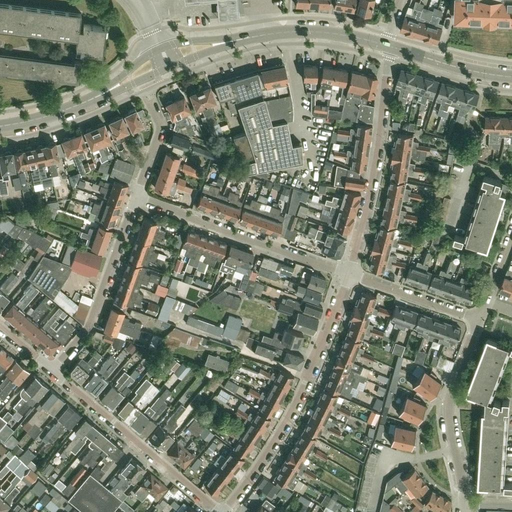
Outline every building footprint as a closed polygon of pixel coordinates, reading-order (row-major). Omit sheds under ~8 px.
[(236,0),(216,0),(218,23),(238,22),(236,0)] [(339,7),(343,8),(344,3),(344,0),(333,0),(334,0),(333,6),(335,6),(335,7),(339,8),(339,7)] [(355,0),(344,0),(344,3),(343,8),(347,9),(347,10),(351,10),(352,9),(353,10),(354,4),(355,0)] [(359,0),(357,10),(363,12),(364,13),(368,14),(369,14),(372,0),(359,0)] [(511,0),(456,0),(456,17),(456,18),(485,19),(485,20),(496,21),(496,19),(511,20),(511,0)] [(0,21),(14,23),(14,27),(27,28),(28,25),(43,27),(42,30),(56,32),(56,28),(71,30),(71,34),(77,35),(75,47),(76,47),(80,48),(80,53),(102,56),(103,47),(100,47),(102,35),(104,36),(106,27),(105,27),(83,24),(83,29),(79,29),(81,13),(0,2),(0,21)] [(408,6),(406,12),(400,31),(410,34),(419,3),(415,2),(413,8),(408,6)] [(424,5),(419,3),(410,34),(419,37),(425,18),(420,16),(424,5)] [(419,37),(428,40),(438,9),(434,8),(430,20),(425,18),(419,37)] [(442,11),(438,9),(428,40),(438,43),(444,24),(438,22),(442,11)] [(72,81),(71,81),(77,82),(80,61),(74,60),(73,63),(73,66),(0,57),(0,71),(4,72),(4,73),(7,73),(18,74),(19,75),(19,74),(30,76),(34,76),(45,77),(45,78),(46,78),(57,79),(60,80),(60,79),(71,81),(72,81)] [(232,136),(238,152),(242,163),(244,171),(267,178),(265,168),(302,161),(300,143),(299,143),(291,144),(287,120),(293,111),(292,102),(286,73),(287,73),(286,71),(285,65),(257,71),(214,84),(219,101),(227,99),(231,113),(233,114),(237,113),(238,114),(240,114),(246,132),(232,136)] [(304,65),(303,79),(309,80),(309,82),(311,82),(310,88),(315,88),(315,82),(316,82),(316,65),(304,65)] [(335,68),(323,66),(320,83),(320,87),(325,88),(325,87),(331,87),(331,88),(331,87),(332,82),(335,68)] [(338,88),(339,86),(342,86),(340,97),(339,97),(338,103),(343,104),(350,74),(346,73),(347,70),(335,68),(332,82),(331,87),(338,88)] [(397,101),(401,102),(411,72),(401,69),(397,83),(395,87),(401,89),(397,101)] [(340,119),(355,121),(359,102),(366,74),(351,71),(350,74),(343,104),(340,119)] [(401,102),(402,103),(405,104),(409,92),(414,93),(416,89),(420,75),(411,72),(401,102)] [(367,94),(373,96),(376,86),(374,85),(376,77),(373,76),(373,75),(368,74),(367,75),(366,74),(359,102),(355,121),(372,122),(374,106),(365,103),(367,94)] [(429,78),(420,75),(416,89),(414,93),(419,95),(417,101),(421,102),(429,78)] [(439,81),(429,78),(421,102),(419,108),(424,110),(427,98),(433,100),(439,81)] [(437,114),(441,115),(451,85),(442,82),(436,101),(441,102),(437,114)] [(449,105),(454,107),(461,88),(451,85),(441,115),(445,117),(449,105)] [(226,145),(217,122),(210,103),(215,101),(210,86),(209,86),(208,86),(204,87),(204,88),(200,90),(206,106),(213,124),(214,127),(222,146),(226,145)] [(456,120),(460,122),(470,91),(461,88),(454,107),(459,108),(456,120)] [(195,108),(200,106),(209,129),(214,127),(213,124),(206,106),(200,90),(195,91),(194,91),(191,92),(190,93),(190,94),(195,108)] [(470,91),(460,122),(464,123),(468,111),(474,113),(479,94),(470,91)] [(313,105),(324,104),(324,92),(313,93),(313,105)] [(179,98),(175,100),(181,114),(190,135),(195,133),(185,112),(190,110),(184,96),(183,96),(181,95),(179,97),(179,98)] [(173,129),(191,136),(190,135),(181,114),(175,100),(171,101),(171,100),(166,102),(167,103),(166,104),(174,124),(175,123),(173,129)] [(326,114),(327,107),(314,105),(313,112),(326,114)] [(132,130),(133,129),(143,124),(136,109),(135,109),(135,108),(131,109),(128,111),(129,113),(125,114),(132,130)] [(420,123),(427,124),(428,111),(421,110),(420,123)] [(117,151),(120,159),(127,156),(124,147),(123,148),(120,142),(120,141),(118,135),(128,130),(122,116),(120,117),(118,116),(115,117),(115,119),(109,121),(113,130),(111,131),(113,136),(113,137),(116,143),(114,144),(117,151)] [(495,142),(495,117),(485,116),(485,131),(489,132),(489,148),(494,148),(494,142),(495,142)] [(505,117),(495,117),(495,142),(494,142),(494,148),(499,148),(499,137),(505,137),(505,117)] [(409,122),(408,130),(415,131),(416,123),(409,122)] [(98,126),(94,128),(101,144),(107,159),(113,157),(111,151),(110,152),(106,142),(110,140),(104,124),(103,124),(102,123),(97,125),(98,126)] [(349,133),(355,134),(370,136),(372,125),(357,123),(356,128),(350,127),(349,131),(349,133)] [(107,159),(101,144),(94,128),(91,129),(90,128),(85,130),(86,131),(85,131),(91,148),(97,146),(101,156),(98,156),(101,163),(107,159)] [(205,149),(186,143),(188,137),(173,132),(172,137),(170,137),(169,140),(170,142),(184,147),(203,155),(205,149)] [(75,135),(71,137),(80,159),(84,157),(81,149),(86,147),(81,133),(80,134),(79,133),(76,134),(75,135)] [(354,145),(369,147),(370,136),(355,134),(349,133),(349,136),(348,139),(355,139),(354,145)] [(396,144),(411,147),(417,148),(418,145),(418,141),(413,140),(413,135),(398,133),(396,144)] [(134,138),(138,147),(143,145),(139,135),(134,138)] [(229,149),(234,147),(230,136),(225,138),(229,149)] [(80,159),(71,137),(67,138),(66,137),(63,138),(63,140),(62,140),(67,154),(72,152),(80,175),(85,172),(80,159)] [(57,174),(54,160),(59,159),(55,142),(54,143),(52,142),(50,142),(49,144),(44,145),(48,162),(51,176),(57,174)] [(43,163),(48,162),(44,145),(42,145),(41,144),(38,145),(37,147),(34,147),(42,182),(43,187),(53,184),(51,176),(46,177),(43,163)] [(394,147),(392,155),(410,158),(419,159),(420,150),(417,149),(417,148),(411,147),(396,144),(396,147),(394,147)] [(345,155),(352,156),(367,158),(369,147),(354,145),(353,150),(346,149),(346,153),(345,155)] [(42,182),(34,147),(31,148),(29,147),(27,148),(26,149),(24,150),(28,166),(32,165),(33,171),(31,172),(34,184),(42,182)] [(181,155),(183,150),(173,147),(171,152),(181,155)] [(28,166),(24,150),(22,150),(20,149),(18,150),(17,151),(13,152),(17,169),(21,188),(27,187),(23,167),(28,166)] [(205,149),(203,155),(215,159),(217,153),(205,149)] [(8,177),(7,171),(15,170),(12,152),(10,152),(9,151),(5,152),(4,154),(0,154),(0,162),(3,178),(0,178),(0,194),(0,195),(7,193),(5,179),(8,178),(8,177)] [(166,152),(162,164),(175,168),(198,177),(201,169),(183,163),(182,165),(177,163),(179,157),(166,152)] [(365,169),(367,158),(352,156),(345,155),(345,157),(345,160),(351,161),(350,167),(365,169)] [(410,158),(392,155),(391,162),(394,162),(393,166),(414,169),(414,167),(415,163),(409,162),(410,158)] [(128,180),(134,164),(130,162),(120,159),(115,157),(109,174),(128,180)] [(162,164),(158,175),(171,180),(175,168),(162,164)] [(362,189),(363,179),(346,176),(347,168),(336,165),(333,185),(362,189)] [(413,174),(414,171),(414,169),(393,166),(391,178),(406,180),(407,174),(413,174)] [(321,183),(330,185),(332,174),(324,172),(321,183)] [(177,182),(171,180),(158,175),(154,187),(167,192),(174,194),(176,187),(190,192),(192,187),(184,185),(177,182)] [(502,185),(503,184),(500,183),(501,181),(496,179),(496,180),(484,176),(482,182),(487,184),(486,187),(484,186),(466,242),(487,249),(505,193),(504,193),(506,187),(508,188),(509,187),(502,185)] [(263,187),(264,181),(256,178),(254,184),(263,187)] [(103,186),(124,193),(127,184),(114,179),(113,184),(105,181),(103,186)] [(409,194),(410,192),(410,189),(405,188),(406,182),(391,179),(389,190),(403,193),(409,194)] [(196,206),(206,209),(215,185),(210,184),(208,190),(203,188),(196,206)] [(272,185),(265,184),(263,192),(270,194),(272,185)] [(121,203),(124,193),(103,186),(100,185),(98,190),(104,192),(103,197),(121,203)] [(215,185),(206,209),(216,213),(222,195),(217,193),(220,187),(215,185)] [(293,188),(290,201),(298,203),(302,191),(293,188)] [(345,188),(342,198),(357,203),(360,193),(345,188)] [(409,194),(403,193),(389,190),(387,201),(401,204),(402,199),(408,200),(409,197),(409,194)] [(216,213),(226,216),(234,193),(229,191),(227,197),(222,195),(216,213)] [(234,193),(226,216),(236,220),(242,202),(237,200),(239,194),(234,193)] [(339,208),(355,212),(357,203),(342,198),(333,195),(331,200),(326,199),(324,203),(331,205),(339,208)] [(57,198),(60,206),(68,204),(65,196),(57,198)] [(431,244),(437,246),(450,198),(444,196),(431,244)] [(238,220),(248,224),(256,200),(251,198),(249,204),(244,203),(238,220)] [(92,207),(116,215),(120,205),(101,199),(100,204),(94,202),(92,207)] [(47,205),(57,209),(58,208),(56,200),(46,202),(47,205)] [(256,200),(248,224),(258,228),(264,210),(259,208),(261,202),(256,200)] [(292,215),(293,215),(298,203),(290,201),(287,213),(291,214),(292,215)] [(400,209),(401,204),(387,201),(384,212),(399,215),(405,216),(405,213),(406,210),(400,209)] [(352,222),(355,212),(339,208),(331,205),(324,203),(324,204),(330,206),(329,211),(337,213),(336,217),(352,222)] [(53,219),(57,209),(47,205),(43,215),(53,219)] [(258,228),(268,231),(276,207),(271,205),(269,212),(264,210),(258,228)] [(420,215),(427,216),(428,209),(409,206),(408,210),(420,211),(420,215)] [(113,225),(116,215),(92,207),(90,212),(96,214),(94,219),(113,225)] [(276,207),(268,231),(277,235),(284,217),(279,215),(281,209),(276,207)] [(405,216),(399,215),(384,212),(382,223),(397,226),(398,220),(404,221),(404,218),(405,216)] [(333,227),(349,231),(352,222),(336,217),(335,217),(321,213),(319,219),(334,223),(333,227)] [(16,218),(15,224),(23,227),(25,228),(29,218),(21,214),(19,219),(16,218)] [(292,229),(296,216),(293,215),(292,215),(287,228),(292,229)] [(0,230),(2,228),(7,232),(14,225),(3,216),(0,219),(0,230)] [(160,223),(157,222),(144,217),(140,227),(153,232),(163,235),(165,230),(158,227),(160,223)] [(15,224),(14,225),(7,232),(15,238),(17,235),(23,227),(15,224)] [(89,227),(87,233),(107,240),(111,229),(99,224),(97,230),(89,227)] [(381,225),(378,235),(399,241),(400,239),(400,236),(394,234),(396,228),(381,225)] [(346,239),(345,238),(335,235),(326,232),(317,228),(310,226),(307,235),(314,237),(324,241),(343,248),(346,239)] [(33,231),(25,228),(23,227),(17,235),(25,241),(33,231)] [(163,235),(153,232),(140,227),(137,237),(150,241),(153,242),(155,238),(161,240),(163,235)] [(286,233),(284,237),(293,241),(297,231),(292,229),(287,228),(286,233)] [(412,237),(414,231),(404,228),(402,234),(412,237)] [(189,256),(197,233),(188,230),(179,253),(189,256)] [(33,231),(25,241),(35,248),(43,236),(33,231)] [(87,233),(82,231),(80,235),(87,238),(85,245),(91,247),(103,252),(107,240),(87,233)] [(201,254),(207,236),(197,233),(189,256),(194,258),(196,252),(201,254)] [(43,253),(52,241),(43,235),(43,236),(35,248),(34,248),(43,253)] [(373,245),(390,250),(395,251),(396,247),(397,247),(398,243),(399,241),(378,235),(377,239),(375,238),(373,245)] [(462,243),(464,238),(455,235),(453,241),(462,243)] [(203,261),(208,263),(217,240),(207,236),(201,254),(205,255),(203,261)] [(52,241),(43,253),(27,278),(52,299),(73,267),(95,275),(102,256),(53,238),(52,241)] [(153,245),(149,243),(136,239),(132,249),(145,253),(156,257),(157,253),(151,250),(153,245)] [(226,243),(217,240),(208,263),(213,265),(215,259),(220,261),(226,243)] [(339,257),(343,248),(324,241),(320,250),(339,257)] [(230,244),(225,258),(224,262),(224,263),(230,266),(235,268),(242,249),(230,244)] [(8,248),(4,245),(0,249),(0,251),(3,254),(8,248)] [(387,261),(393,262),(394,260),(395,260),(396,256),(389,254),(390,250),(373,245),(371,253),(373,253),(373,257),(387,261)] [(156,257),(145,253),(132,249),(129,259),(146,265),(148,260),(154,262),(156,257)] [(252,270),(247,268),(248,266),(253,253),(242,249),(235,268),(235,269),(245,273),(244,276),(242,275),(238,287),(244,290),(249,278),(252,270)] [(263,256),(260,266),(265,267),(268,258),(263,256)] [(393,262),(387,261),(373,257),(370,268),(384,272),(386,266),(391,267),(392,264),(393,262)] [(472,267),(475,260),(467,257),(464,264),(469,266),(471,267),(472,267)] [(183,273),(186,260),(179,258),(175,271),(183,273)] [(273,260),(268,258),(265,267),(270,269),(273,260)] [(146,267),(128,260),(124,270),(157,282),(160,275),(150,272),(150,274),(144,272),(146,267)] [(278,262),(273,260),(270,269),(274,270),(275,271),(278,262)] [(482,270),(484,264),(475,260),(472,267),(482,270)] [(405,279),(416,283),(423,263),(421,262),(418,261),(416,267),(410,265),(405,279)] [(278,262),(275,271),(278,272),(280,273),(284,264),(278,262)] [(432,272),(426,270),(428,264),(425,263),(423,263),(416,283),(427,287),(432,272)] [(289,265),(284,264),(280,273),(285,275),(289,265)] [(290,276),(294,267),(289,265),(285,275),(290,276)] [(278,272),(275,271),(274,270),(270,269),(265,267),(260,266),(257,273),(275,279),(278,272)] [(442,269),(439,275),(434,273),(429,288),(439,291),(446,271),(444,270),(442,269)] [(157,282),(124,270),(121,280),(139,287),(140,282),(146,284),(148,279),(157,282)] [(511,271),(507,270),(499,290),(510,294),(511,287),(511,271)] [(439,291),(450,295),(455,281),(449,279),(451,273),(449,272),(446,271),(439,291)] [(0,292),(15,275),(12,272),(0,285),(0,292)] [(322,289),(325,278),(311,273),(309,278),(302,276),(300,281),(307,283),(307,284),(322,289)] [(5,294),(9,289),(19,278),(15,275),(0,292),(0,308),(9,298),(5,294)] [(450,295),(460,299),(467,278),(465,278),(462,277),(460,283),(455,281),(450,295)] [(255,281),(249,278),(244,290),(251,292),(255,281)] [(467,278),(460,299),(471,303),(476,288),(470,286),(472,280),(469,279),(467,278)] [(139,287),(121,280),(117,290),(141,299),(143,294),(137,292),(139,287)] [(288,285),(296,288),(295,291),(303,294),(303,296),(317,301),(321,291),(289,280),(288,285)] [(255,291),(261,294),(266,285),(260,282),(255,291)] [(1,313),(8,319),(35,287),(31,283),(24,292),(25,293),(15,304),(12,301),(1,313)] [(166,295),(175,299),(178,290),(169,286),(166,295)] [(39,290),(35,287),(8,319),(15,325),(25,312),(22,310),(39,290)] [(209,299),(236,309),(240,299),(227,294),(223,289),(209,299)] [(141,299),(117,290),(114,300),(132,306),(133,302),(139,304),(141,299)] [(376,296),(362,291),(358,302),(372,307),(376,296)] [(81,294),(79,301),(90,304),(92,298),(81,294)] [(163,302),(162,302),(156,318),(165,321),(170,308),(187,314),(197,307),(175,299),(166,295),(163,302)] [(22,330),(32,318),(45,303),(44,303),(48,299),(45,296),(28,315),(25,312),(15,325),(22,330)] [(284,304),(318,316),(322,306),(306,301),(302,300),(301,303),(286,298),(284,304)] [(77,306),(88,309),(90,304),(79,301),(77,306)] [(155,315),(158,305),(148,302),(145,311),(155,315)] [(377,311),(378,309),(372,307),(358,302),(357,305),(355,305),(352,312),(369,317),(374,319),(377,312),(377,311)] [(39,324),(35,321),(48,306),(45,303),(32,318),(22,330),(28,336),(39,324)] [(278,303),(276,309),(291,314),(293,307),(278,303)] [(398,329),(401,322),(406,308),(395,304),(390,319),(395,320),(393,327),(396,328),(398,329)] [(77,306),(75,311),(86,315),(88,309),(77,306)] [(35,342),(54,319),(58,315),(62,310),(58,307),(41,326),(39,324),(28,336),(35,342)] [(111,307),(108,318),(139,330),(141,323),(135,321),(134,323),(128,321),(129,318),(123,316),(125,312),(111,307)] [(389,315),(390,311),(378,307),(378,309),(377,311),(389,315)] [(404,331),(406,324),(411,326),(416,312),(406,308),(401,322),(398,329),(401,330),(404,331)] [(129,315),(146,321),(148,315),(131,309),(129,315)] [(62,310),(58,315),(63,319),(67,314),(62,310)] [(86,315),(75,311),(73,316),(83,325),(84,320),(86,315)] [(293,325),(313,332),(318,318),(298,311),(293,325)] [(352,320),(351,323),(371,330),(371,328),(372,324),(367,322),(369,317),(352,312),(350,319),(352,320)] [(422,337),(424,331),(429,316),(418,313),(413,327),(418,329),(416,335),(420,336),(422,337)] [(236,338),(246,342),(248,336),(250,331),(239,327),(242,320),(229,315),(224,328),(188,315),(185,323),(221,337),(222,334),(235,339),(236,338)] [(422,337),(424,337),(427,338),(429,332),(434,334),(439,320),(429,316),(424,331),(422,337)] [(139,330),(108,318),(104,329),(116,334),(118,330),(138,337),(140,330),(139,330)] [(35,342),(42,348),(56,330),(53,328),(58,322),(54,319),(35,342)] [(66,319),(56,330),(42,348),(48,353),(51,353),(60,342),(62,343),(68,336),(67,335),(74,326),(66,319)] [(443,344),(445,338),(450,324),(439,320),(434,334),(440,336),(437,342),(440,343),(443,344)] [(371,330),(351,323),(347,334),(361,339),(363,333),(369,335),(370,332),(371,330)] [(460,328),(450,324),(445,338),(443,344),(445,344),(448,346),(450,340),(455,342),(460,328)] [(173,328),(165,335),(179,341),(180,341),(196,347),(198,343),(199,343),(201,338),(201,337),(173,328)] [(282,334),(274,331),(270,343),(284,348),(286,342),(298,346),(303,334),(284,328),(282,334)] [(111,343),(113,337),(96,330),(94,337),(111,343)] [(153,334),(149,347),(154,349),(163,338),(153,334)] [(180,341),(179,341),(165,335),(163,340),(178,346),(180,341)] [(360,341),(346,335),(342,346),(356,352),(361,354),(363,351),(364,349),(358,346),(360,341)] [(275,346),(258,340),(258,339),(248,336),(246,342),(245,344),(254,351),(271,357),(273,351),(285,355),(283,361),(298,367),(303,356),(284,349),(283,350),(279,348),(279,347),(275,346)] [(121,347),(124,340),(115,337),(112,344),(121,347)] [(202,337),(201,337),(201,338),(199,343),(207,346),(209,340),(202,337)] [(478,485),(501,486),(505,413),(504,413),(505,410),(509,411),(510,401),(503,400),(502,406),(500,405),(501,402),(494,400),(493,402),(488,400),(509,346),(488,338),(467,393),(480,398),(479,403),(478,402),(478,403),(485,406),(485,412),(483,412),(478,485)] [(126,346),(132,351),(136,347),(130,342),(126,346)] [(405,346),(395,342),(391,352),(401,356),(405,346)] [(140,346),(135,352),(142,358),(147,352),(140,346)] [(338,356),(351,362),(356,352),(342,346),(338,356)] [(145,357),(153,362),(158,355),(150,350),(145,357)] [(13,357),(6,351),(0,357),(0,367),(2,370),(13,357)] [(71,372),(81,380),(92,366),(101,356),(96,352),(93,356),(92,355),(87,362),(82,357),(71,369),(71,372)] [(224,371),(228,361),(208,353),(204,364),(224,371)] [(110,355),(100,367),(101,367),(97,372),(93,369),(82,382),(90,388),(114,359),(110,355)] [(160,356),(154,364),(160,369),(161,370),(168,361),(161,355),(160,356)] [(357,364),(351,362),(338,356),(333,366),(352,374),(353,372),(359,374),(363,367),(357,364)] [(450,372),(454,361),(439,356),(435,366),(444,369),(444,370),(450,372)] [(180,364),(173,358),(167,365),(174,371),(180,364)] [(0,390),(12,377),(22,365),(14,359),(4,370),(8,374),(0,383),(0,390)] [(114,359),(90,388),(97,394),(108,381),(105,378),(118,362),(114,359)] [(183,361),(180,364),(174,371),(173,372),(181,379),(191,367),(183,361)] [(236,368),(256,376),(257,371),(237,363),(236,368)] [(0,396),(2,398),(17,381),(19,383),(29,371),(22,365),(12,377),(0,390),(0,396)] [(357,379),(354,378),(352,376),(352,374),(333,366),(329,376),(351,385),(355,387),(358,379),(357,379)] [(271,374),(269,376),(288,387),(294,377),(280,369),(278,374),(272,371),(271,374)] [(424,369),(418,377),(435,390),(441,382),(440,381),(440,382),(434,378),(436,375),(430,371),(429,374),(424,370),(424,369)] [(368,378),(378,380),(379,372),(370,370),(368,378)] [(99,395),(106,402),(129,375),(124,371),(116,380),(117,381),(113,385),(110,383),(99,395)] [(16,410),(25,400),(31,393),(41,381),(33,374),(23,386),(20,390),(20,393),(20,395),(22,396),(13,407),(16,410)] [(213,391),(222,380),(215,374),(206,385),(213,391)] [(129,375),(106,402),(113,408),(125,395),(124,394),(129,388),(126,385),(130,381),(131,382),(133,379),(129,375)] [(283,396),(288,387),(269,376),(268,378),(267,382),(272,385),(270,389),(283,396)] [(351,385),(329,376),(325,387),(350,398),(352,393),(348,392),(351,385)] [(429,398),(435,390),(418,377),(412,385),(412,386),(413,385),(418,389),(416,391),(422,395),(423,393),(429,397),(429,398)] [(116,410),(123,416),(134,404),(144,392),(152,383),(146,378),(134,391),(136,393),(130,400),(127,398),(116,410)] [(228,380),(224,387),(229,390),(233,383),(228,380)] [(33,406),(38,399),(49,387),(41,381),(31,393),(25,400),(33,406)] [(180,385),(168,399),(173,403),(185,390),(180,385)] [(378,388),(376,393),(384,397),(387,392),(378,388)] [(34,423),(46,408),(58,395),(50,389),(39,402),(40,402),(36,407),(37,409),(27,421),(32,425),(34,423)] [(260,394),(259,396),(278,406),(283,396),(270,389),(267,393),(262,390),(260,394)] [(324,389),(319,399),(338,408),(339,406),(340,403),(335,400),(337,395),(324,389)] [(231,395),(222,390),(217,398),(226,403),(231,395)] [(144,392),(134,404),(123,416),(130,422),(137,414),(138,415),(142,411),(140,409),(147,401),(145,399),(148,395),(144,392)] [(46,416),(50,411),(54,414),(65,401),(58,395),(46,408),(34,423),(38,426),(46,416)] [(406,395),(402,404),(422,413),(426,404),(425,403),(425,404),(419,401),(420,399),(413,396),(412,398),(407,396),(407,395),(406,395)] [(139,429),(149,417),(163,400),(158,396),(150,406),(148,405),(143,411),(142,411),(138,415),(137,414),(130,422),(131,423),(139,429)] [(256,401),(262,404),(259,409),(272,416),(278,406),(259,396),(258,398),(256,401)] [(370,396),(368,402),(382,406),(384,400),(370,396)] [(314,409),(327,415),(330,410),(335,413),(337,410),(338,408),(319,399),(314,409)] [(167,403),(163,400),(149,417),(139,429),(146,435),(156,423),(152,419),(157,413),(159,414),(167,404),(167,403)] [(45,434),(50,438),(63,422),(74,409),(67,402),(55,416),(59,419),(55,424),(54,423),(45,434)] [(171,424),(173,422),(185,408),(181,404),(166,421),(168,422),(163,428),(160,426),(159,425),(149,438),(155,443),(171,424)] [(417,422),(422,413),(402,404),(398,413),(399,413),(404,415),(403,418),(409,421),(411,418),(417,421),(417,422)] [(74,409),(63,422),(50,438),(53,440),(63,429),(62,429),(66,425),(70,428),(81,415),(74,409)] [(330,423),(325,420),(327,415),(314,409),(309,418),(328,428),(329,426),(330,423)] [(247,416),(264,428),(271,419),(258,411),(255,415),(250,412),(248,414),(247,416)] [(248,425),(246,429),(258,437),(264,428),(247,416),(245,419),(243,422),(248,425)] [(374,425),(377,419),(368,416),(366,421),(374,425)] [(81,436),(92,424),(85,418),(74,430),(77,433),(61,451),(66,454),(70,450),(81,436)] [(328,428),(309,418),(304,429),(318,435),(320,430),(325,433),(327,430),(328,428)] [(194,419),(188,427),(197,434),(203,427),(194,419)] [(173,422),(171,424),(155,443),(163,449),(173,437),(169,434),(177,425),(173,422)] [(392,433),(413,438),(415,428),(414,429),(408,427),(408,425),(401,423),(401,426),(395,424),(394,424),(392,433)] [(81,436),(70,450),(74,453),(85,441),(84,440),(88,435),(92,439),(99,430),(92,424),(81,436)] [(10,434),(3,427),(0,429),(0,438),(4,441),(10,434)] [(235,435),(252,446),(258,437),(246,429),(243,433),(238,430),(236,433),(235,435)] [(107,436),(99,430),(92,439),(88,443),(92,447),(79,461),(83,464),(86,461),(91,456),(107,436)] [(310,448),(311,446),(316,438),(303,430),(297,440),(310,448)] [(410,447),(410,448),(411,448),(413,438),(392,433),(390,443),(391,443),(397,444),(396,447),(403,448),(403,446),(410,447)] [(246,456),(252,446),(235,435),(233,437),(231,440),(236,443),(234,447),(246,456)] [(106,454),(107,452),(115,443),(107,436),(91,456),(94,459),(99,453),(103,457),(106,454)] [(20,443),(25,448),(30,442),(25,438),(20,443)] [(175,460),(185,448),(182,446),(185,442),(180,438),(167,453),(175,460)] [(304,457),(310,448),(297,440),(291,449),(304,457)] [(213,449),(214,449),(217,445),(212,441),(209,446),(213,449)] [(122,449),(115,443),(107,452),(106,454),(103,457),(101,460),(104,463),(98,471),(102,474),(123,450),(122,449)] [(213,449),(209,446),(205,451),(210,454),(213,449)] [(184,467),(194,455),(195,453),(193,451),(191,453),(185,448),(175,460),(184,467)] [(304,457),(291,449),(286,459),(304,470),(305,468),(307,465),(302,462),(304,457)] [(237,468),(244,459),(232,450),(225,459),(237,468)] [(19,458),(27,465),(31,460),(23,453),(19,458)] [(341,465),(350,470),(356,460),(347,454),(341,465)] [(21,461),(14,455),(5,464),(12,471),(21,461)] [(128,476),(139,463),(132,457),(121,470),(122,470),(118,476),(120,478),(110,490),(113,493),(128,476)] [(193,462),(198,465),(202,461),(197,457),(193,462)] [(225,459),(218,467),(230,477),(237,468),(225,459)] [(286,459),(280,468),(293,476),(296,472),(301,475),(303,472),(304,470),(286,459)] [(37,466),(31,460),(27,465),(33,471),(37,466)] [(21,478),(23,475),(29,468),(21,461),(12,471),(21,478)] [(353,470),(361,473),(364,464),(356,461),(353,470)] [(198,465),(193,462),(190,466),(194,470),(198,465)] [(128,476),(113,493),(122,500),(126,495),(121,492),(130,481),(133,484),(135,482),(146,469),(139,463),(128,476)] [(46,466),(41,472),(46,476),(51,470),(46,466)] [(230,477),(218,467),(211,476),(223,485),(230,477)] [(74,484),(85,471),(82,468),(71,481),(74,484)] [(280,468),(275,475),(274,478),(292,489),(295,483),(290,480),(293,476),(280,468)] [(404,490),(408,487),(421,477),(414,468),(413,469),(412,468),(408,471),(409,472),(399,481),(394,475),(386,481),(384,492),(394,484),(396,487),(399,485),(403,491),(404,490)] [(90,473),(86,477),(94,484),(97,480),(97,479),(90,473)] [(142,500),(149,492),(159,480),(150,473),(141,485),(134,493),(142,500)] [(55,478),(51,475),(50,474),(46,478),(51,482),(55,478)] [(223,485),(211,476),(207,481),(205,479),(202,483),(216,494),(223,485)] [(90,488),(94,484),(86,477),(82,482),(90,488)] [(428,486),(421,477),(408,487),(404,490),(411,499),(423,489),(426,492),(429,488),(426,486),(428,486)] [(259,485),(263,487),(261,490),(270,497),(273,492),(276,494),(279,489),(268,480),(268,481),(264,478),(259,485)] [(18,485),(23,490),(29,485),(24,479),(18,485)] [(66,485),(58,479),(54,485),(61,491),(66,485)] [(82,511),(97,511),(99,510),(102,506),(106,502),(110,497),(113,493),(110,490),(97,480),(94,484),(90,488),(86,493),(83,497),(81,499),(79,501),(77,503),(75,505),(75,506),(82,511)] [(167,487),(159,480),(149,492),(155,496),(153,499),(155,501),(156,501),(157,498),(158,499),(167,487)] [(0,501),(3,499),(14,485),(11,482),(4,490),(1,488),(0,488),(0,501)] [(67,496),(75,487),(69,482),(62,491),(67,496)] [(86,493),(90,488),(82,482),(79,486),(86,493)] [(0,511),(3,511),(10,505),(12,497),(19,490),(14,485),(3,499),(0,501),(0,511)] [(287,489),(282,485),(279,489),(276,494),(281,497),(282,495),(287,489)] [(79,486),(75,490),(83,497),(86,493),(79,486)] [(57,491),(56,490),(52,487),(48,492),(53,495),(57,491)] [(424,503),(434,508),(441,495),(431,489),(431,491),(429,488),(426,492),(428,494),(424,503)] [(287,499),(291,493),(287,489),(282,495),(287,499)] [(79,501),(81,499),(83,497),(75,490),(71,494),(79,501)] [(61,494),(57,491),(53,495),(57,499),(61,494)] [(122,500),(113,493),(110,497),(118,505),(122,500)] [(77,503),(79,501),(71,494),(67,500),(68,501),(75,506),(75,505),(77,503)] [(304,504),(307,499),(300,494),(297,499),(304,504)] [(451,500),(441,495),(434,508),(440,511),(444,511),(448,505),(449,506),(451,502),(450,501),(451,500)] [(415,504),(418,500),(414,496),(410,500),(415,504)] [(110,497),(106,502),(114,509),(117,505),(118,505),(110,497)] [(159,503),(160,504),(163,507),(167,502),(162,498),(160,501),(159,503)] [(333,510),(334,510),(338,503),(330,498),(325,506),(333,510)] [(173,500),(170,504),(175,509),(179,505),(173,500)] [(423,505),(418,500),(415,504),(420,509),(423,505)] [(68,510),(71,506),(67,502),(63,507),(68,510)] [(106,502),(102,506),(109,511),(111,511),(114,509),(106,502)]
